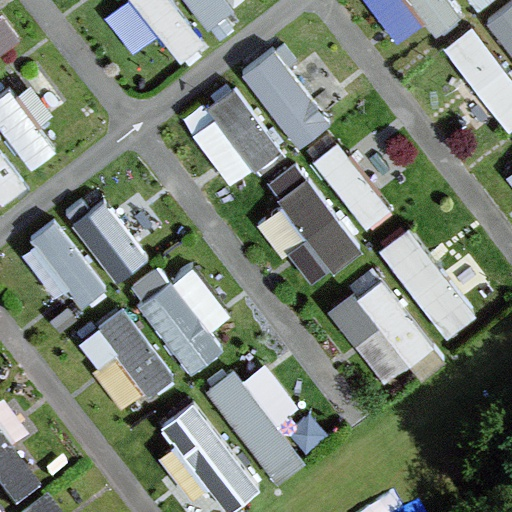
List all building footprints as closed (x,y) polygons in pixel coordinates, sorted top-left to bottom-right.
[(191,0),(148,0),(188,47),(213,26),(191,0)] [(199,0),(211,14),(227,0),(199,0)] [(383,0),(403,29),(448,0),(383,0)] [(511,29),(511,0),(492,0),(511,29)] [(511,55),(479,8),(450,28),(511,115),(511,114),(511,55)] [(279,30),(245,57),(304,130),(337,104),(279,30)] [(189,100),(234,169),(285,136),(239,67),(189,100)] [(0,101),(29,153),(57,138),(19,70),(0,80),(0,101)] [(374,212),(397,193),(341,126),(318,145),(374,212)] [(0,131),(0,183),(8,189),(33,154),(0,131)] [(284,237),(312,220),(332,252),(362,234),(320,164),(261,199),(284,237)] [(112,263),(169,227),(134,170),(76,207),(112,263)] [(64,200),(34,218),(79,292),(110,274),(64,200)] [(188,348),(242,309),(194,242),(140,281),(188,348)] [(387,369),(439,335),(388,257),(335,292),(387,369)] [(269,468),(308,450),(286,402),(300,396),(276,343),(223,367),(269,468)] [(219,497),(259,479),(212,380),(172,399),(219,497)] [(0,408),(0,476),(14,497),(45,477),(0,408)] [(26,511),(110,511),(106,506),(98,511),(73,511),(54,486),(24,509),(26,511)]
